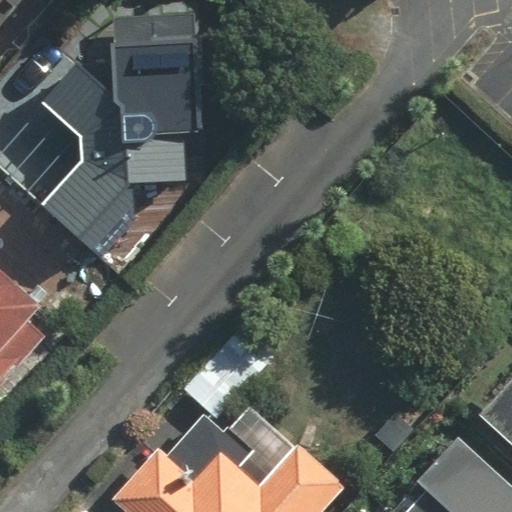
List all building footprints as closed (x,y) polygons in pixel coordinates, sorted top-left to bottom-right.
[(0,0),(0,29),(29,0),(0,0)] [(81,0),(37,50),(72,82),(57,101),(93,131),(94,159),(57,205),(95,237),(141,181),(196,182),(197,125),(191,125),(192,62),(183,62),(184,31),(132,30),(96,0),(81,0)] [(60,306),(55,301),(0,251),(0,382),(29,351),(24,346),(60,306)] [(250,326),(192,388),(225,418),(282,356),(250,326)] [(511,432),(511,387),(490,413),(511,432)] [(339,511),(357,492),(263,409),(237,439),(214,418),(182,454),(175,448),(127,502),(138,511),(339,511)] [(511,511),(511,480),(462,436),(394,511),(511,511)]
